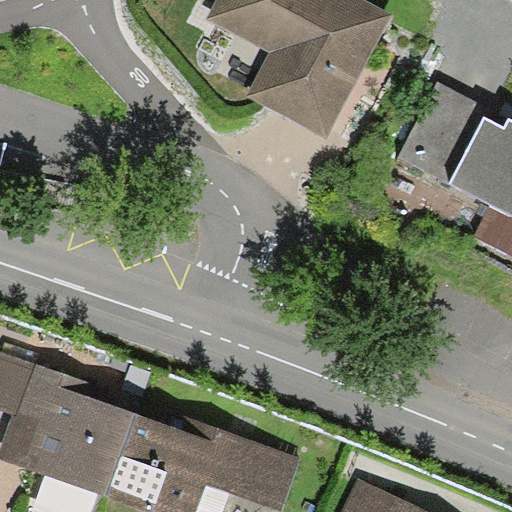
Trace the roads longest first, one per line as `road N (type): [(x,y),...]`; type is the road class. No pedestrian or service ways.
road 1 (primary): [(219,335),(511,448)]
road 2 (primary): [(0,261),(219,335)]
road 3 (residential): [(179,166),(217,188),(243,216),(246,238),(219,335)]
road 4 (residential): [(179,166),(178,134),(79,0)]
road 5 (residential): [(0,109),(179,166)]
